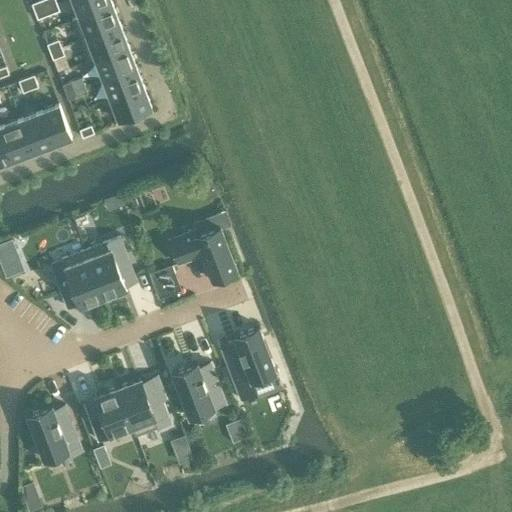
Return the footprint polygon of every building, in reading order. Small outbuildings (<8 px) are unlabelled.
[(35,11),(46,6),(43,0),(39,0),(32,3),(35,11)] [(79,17),(113,4),(111,0),(72,0),(79,16),(79,17)] [(121,24),(113,4),(79,17),(79,16),(72,19),(80,40),(121,24)] [(37,18),(49,14),(46,6),(35,11),(37,18)] [(88,61),(95,58),(128,45),(121,24),(80,40),(88,60),(88,61)] [(50,51),(61,47),(58,39),(47,43),(50,51)] [(102,78),(136,65),(128,45),(95,58),(102,78)] [(53,59),(64,54),(61,47),(50,51),(53,59)] [(0,76),(9,73),(6,65),(0,67),(0,76)] [(110,99),(144,86),(136,65),(102,78),(110,99)] [(31,89),(38,86),(34,74),(26,77),(31,89)] [(23,91),(31,89),(26,77),(18,80),(23,91)] [(65,91),(77,87),(74,79),(62,83),(65,91)] [(118,119),(152,106),(144,86),(110,99),(118,119)] [(68,99),(80,95),(77,87),(65,91),(68,99)] [(52,144),(72,136),(59,103),(40,110),(52,144)] [(33,151),(52,144),(40,110),(20,117),(33,151)] [(13,159),(33,151),(20,117),(1,125),(13,159)] [(83,137),(94,132),(91,124),(80,129),(83,137)] [(0,163),(13,159),(1,125),(0,125),(0,163)] [(170,241),(178,263),(202,254),(212,279),(237,269),(227,241),(220,224),(196,233),(194,228),(169,238),(170,241)] [(120,235),(85,248),(103,296),(127,288),(125,284),(137,279),(120,235)] [(9,239),(0,242),(0,267),(4,277),(21,271),(9,240),(9,239)] [(103,296),(85,248),(61,257),(69,276),(57,280),(67,306),(78,302),(80,305),(103,296)] [(175,261),(152,269),(161,295),(184,287),(175,261)] [(257,392),(254,383),(278,374),(259,325),(234,335),(235,338),(220,344),(241,399),(257,392)] [(210,361),(199,365),(197,361),(172,371),(189,416),(226,402),(210,361)] [(133,426),(132,426),(135,434),(171,420),(163,400),(167,398),(158,374),(142,380),(141,376),(118,385),(133,426)] [(98,439),(132,426),(133,426),(118,385),(94,394),(96,398),(84,402),(98,439)] [(82,448),(65,403),(54,408),(52,404),(27,414),(44,458),(68,449),(69,453),(82,448)] [(177,437),(183,458),(194,455),(189,434),(177,437)] [(101,443),(92,446),(99,465),(108,462),(101,443)] [(31,480),(20,484),(20,491),(33,486),(31,480)]
